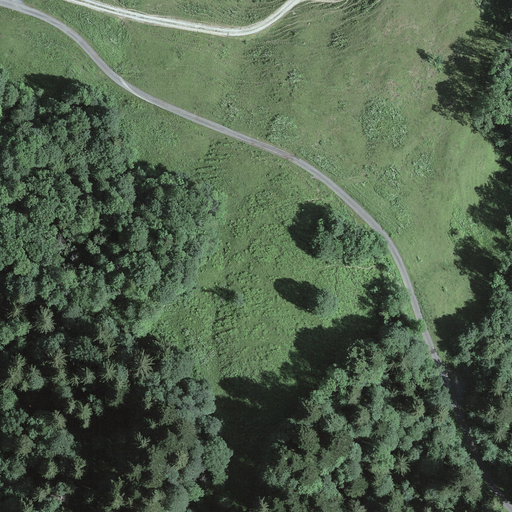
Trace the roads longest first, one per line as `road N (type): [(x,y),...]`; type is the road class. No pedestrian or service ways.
road 1 (track): [(0,3),(59,26),(154,102),(302,162),(335,185),(400,261),(457,401),(511,496)]
road 2 (track): [(65,0),(241,34),(259,31),(298,0)]
